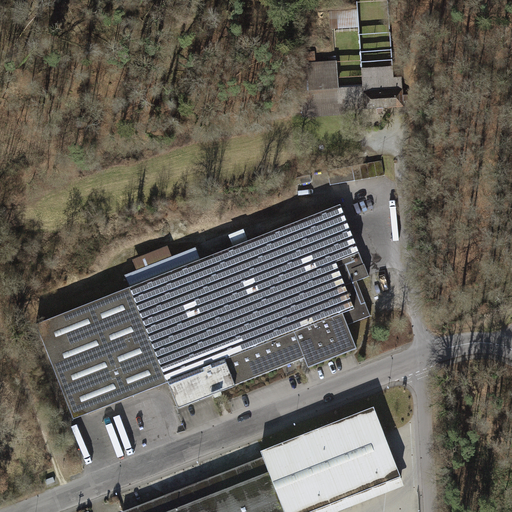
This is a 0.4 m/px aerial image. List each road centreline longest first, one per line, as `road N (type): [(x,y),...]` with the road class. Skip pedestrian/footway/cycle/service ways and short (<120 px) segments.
road 1 (unclassified): [(425,355),(33,511)]
road 2 (unclassified): [(425,355),(398,114)]
road 3 (unclassified): [(433,511),(436,451),(425,355)]
